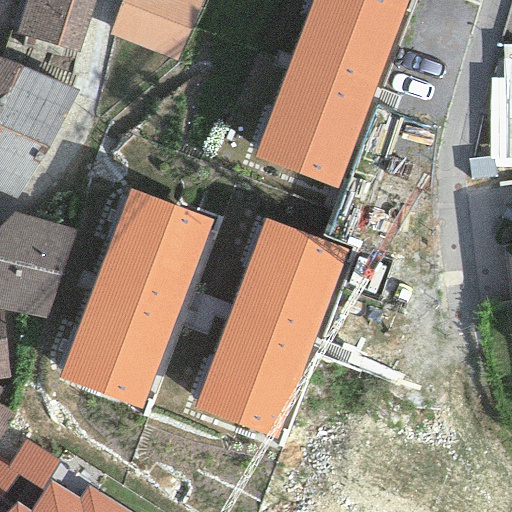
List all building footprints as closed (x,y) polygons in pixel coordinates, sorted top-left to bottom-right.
[(77,55),(90,14),(44,0),(25,0),(15,35),(77,55)] [(94,0),(44,0),(90,14),(94,0)] [(198,0),(120,0),(107,35),(175,61),(198,0)] [(405,0),(311,0),(254,155),(336,187),(405,0)] [(21,66),(0,58),(0,193),(17,200),(75,92),(21,66)] [(208,220),(126,189),(58,379),(140,409),(208,220)] [(44,320),(73,230),(11,213),(0,225),(0,310),(1,311),(44,320)] [(345,249),(263,218),(191,408),(274,439),(345,249)] [(0,432),(13,414),(0,406),(0,379),(7,379),(1,311),(0,310),(0,432)] [(58,462),(23,440),(5,467),(0,462),(0,497),(16,477),(39,490),(58,462)] [(128,511),(85,485),(76,498),(47,481),(29,511),(14,504),(5,511),(128,511)]
